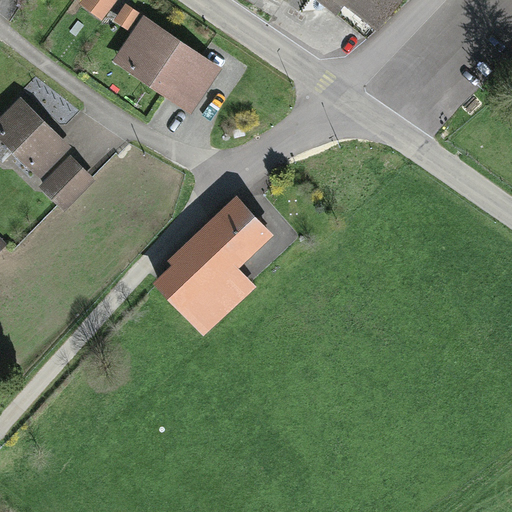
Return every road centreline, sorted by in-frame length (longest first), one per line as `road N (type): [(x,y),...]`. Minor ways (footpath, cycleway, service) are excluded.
road 1 (unclassified): [(344,97),(197,216),(0,427)]
road 2 (secondary): [(344,97),(511,212)]
road 3 (secondary): [(202,0),(344,97)]
road 4 (residential): [(436,0),(344,97)]
